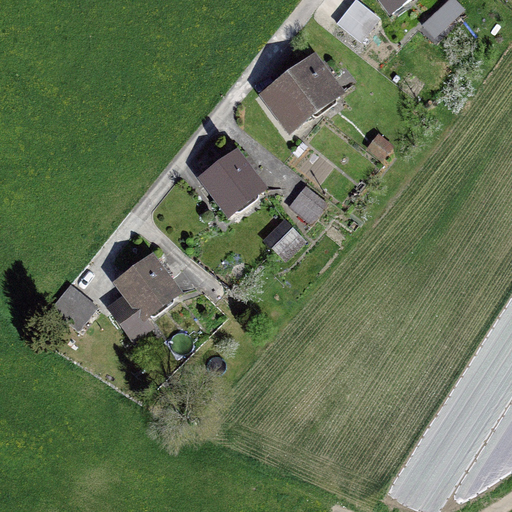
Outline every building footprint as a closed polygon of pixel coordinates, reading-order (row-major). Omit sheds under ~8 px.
[(408,0),(384,0),(390,10),(408,0)] [(354,7),(336,29),(359,47),(377,26),(354,7)] [(341,100),(314,62),(263,99),(289,136),(341,100)] [(257,197),(235,160),(203,179),(226,216),(257,197)] [(304,191),(289,211),(312,228),(327,208),(304,191)] [(283,228),(263,247),(281,267),(302,247),(283,228)] [(176,298),(150,262),(116,285),(142,322),(176,298)] [(51,311),(75,334),(95,314),(71,291),(51,311)]
